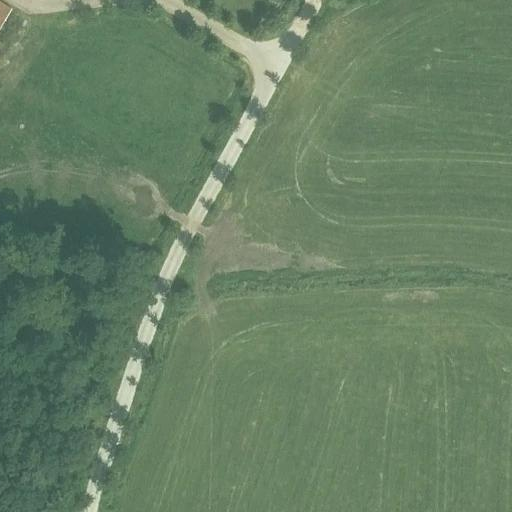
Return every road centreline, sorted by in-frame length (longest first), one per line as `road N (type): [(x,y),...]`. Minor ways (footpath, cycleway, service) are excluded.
road 1 (track): [(88,511),(156,297),(308,0)]
road 2 (unknown): [(271,72),(150,0)]
